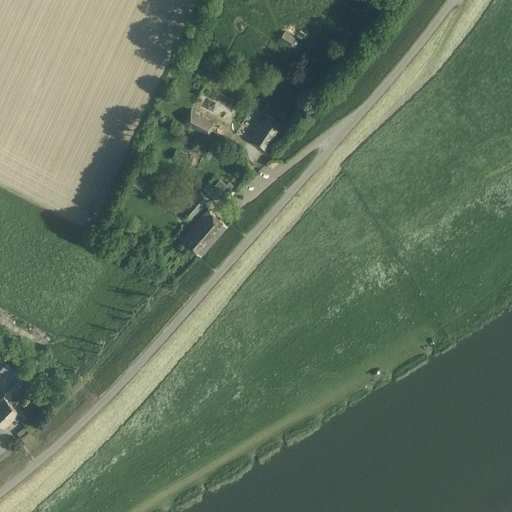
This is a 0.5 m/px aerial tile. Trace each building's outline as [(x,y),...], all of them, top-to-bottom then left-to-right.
[(295,38),(285,31),(279,39),(290,46),(295,38)] [(208,118),(191,109),(184,123),(196,129),(209,135),(215,123),(208,119),(208,118)] [(285,125),(267,114),(251,139),(269,151),(285,125)] [(193,158),(175,150),(172,159),(189,167),(193,158)] [(151,185),(138,176),(131,186),(144,195),(151,185)] [(236,192),(229,187),(222,196),(228,201),(236,192)] [(207,198),(200,192),(188,207),(183,203),(175,212),(180,216),(182,213),(190,219),(207,198)] [(227,227),(208,209),(181,238),(201,256),(227,227)] [(60,368),(46,361),(37,377),(52,384),(60,368)] [(57,395),(51,388),(44,395),(50,402),(57,395)] [(0,430),(19,412),(4,397),(0,400),(0,430)] [(16,433),(20,438),(28,432),(24,427),(16,433)]
